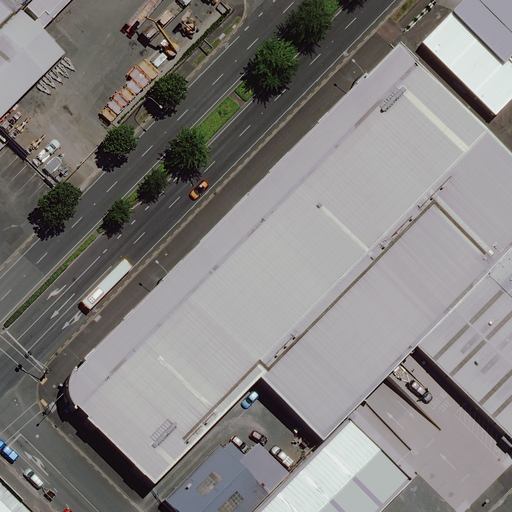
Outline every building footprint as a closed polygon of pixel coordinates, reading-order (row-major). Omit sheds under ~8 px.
[(63,0),(24,0),(11,14),(30,33),(63,0)] [(511,89),(511,82),(494,64),(511,45),(511,0),(456,0),(406,49),(479,122),(511,89)] [(194,27),(169,2),(148,24),(173,48),(194,27)] [(8,16),(0,24),(0,111),(52,59),(8,16)] [(120,44),(86,79),(107,99),(141,64),(120,44)] [(511,231),(511,192),(381,59),(36,391),(120,480),(234,374),(299,441),(394,349),(511,231)] [(511,231),(394,349),(504,460),(511,452),(511,231)] [(213,446),(150,504),(156,511),(239,511),(258,494),(242,477),(256,463),(242,448),(227,461),(213,446)]
